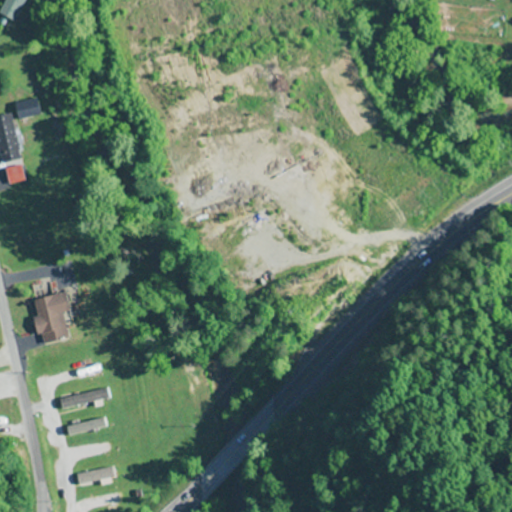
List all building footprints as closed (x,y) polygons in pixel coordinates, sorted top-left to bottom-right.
[(1,0),(0,3),(0,15),(12,22),(23,0),(1,0)] [(12,105),(17,122),(40,114),(35,98),(12,105)] [(0,115),(0,152),(15,151),(11,114),(0,115)] [(33,336),(38,334),(40,344),(71,338),(61,293),(26,301),(33,336)] [(60,411),(108,398),(106,388),(57,401),(60,411)] [(66,437),(108,428),(106,418),(64,426),(66,437)] [(105,444),(90,448),(89,444),(69,450),(72,463),(107,454),(105,444)] [(82,484),(125,475),(123,465),(79,474),(82,484)] [(122,504),(121,493),(79,499),(80,509),(122,504)]
